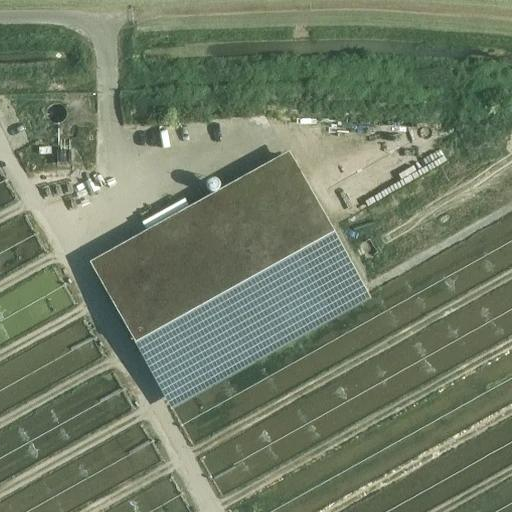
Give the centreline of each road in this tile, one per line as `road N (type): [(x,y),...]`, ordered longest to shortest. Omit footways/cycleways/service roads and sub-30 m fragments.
road 1 (track): [(511,18),(359,6),(130,15)]
road 2 (unclassified): [(130,15),(0,19)]
